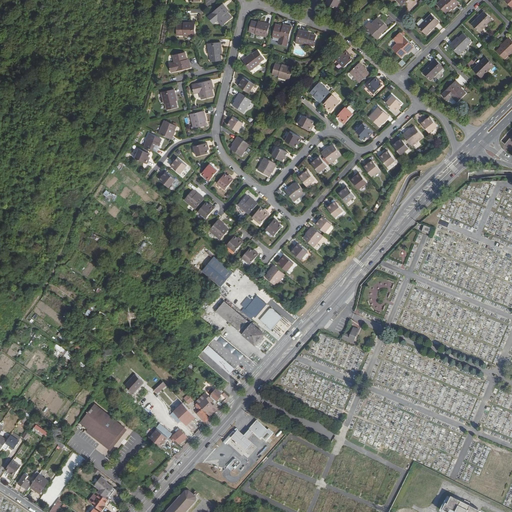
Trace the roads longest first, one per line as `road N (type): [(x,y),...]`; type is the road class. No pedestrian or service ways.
road 1 (primary): [(460,150),(280,355)]
road 2 (primary): [(254,395),(419,207)]
road 3 (residential): [(245,0),(215,134),(231,166),(266,194)]
road 4 (primary): [(280,355),(142,511)]
road 5 (primary): [(150,511),(254,395)]
